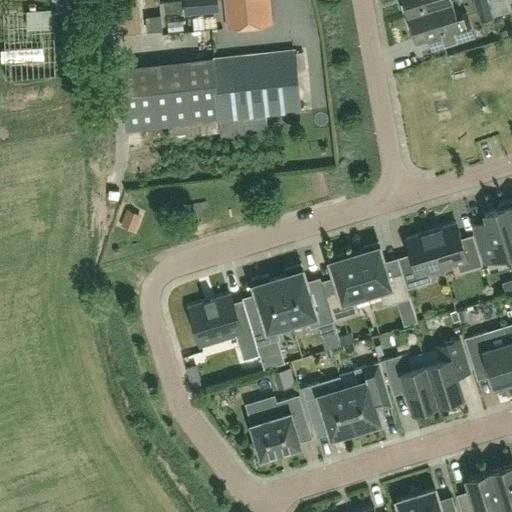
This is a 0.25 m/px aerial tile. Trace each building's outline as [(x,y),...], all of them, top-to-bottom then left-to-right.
[(85,4),(86,0),(52,0),(53,8),(53,15),(86,13),(85,4)] [(185,0),(187,14),(219,11),(217,0),(185,0)] [(224,0),(228,27),(271,23),(269,0),(224,0)] [(402,3),(401,3),(404,16),(452,1),(451,0),(404,0),(405,3),(402,4),(402,3)] [(486,0),(491,9),(505,1),(504,0),(486,0)] [(452,1),(404,16),(408,27),(409,26),(409,25),(412,24),(416,38),(439,31),(443,45),(464,38),(461,29),(456,16),(452,1)] [(176,2),(156,2),(156,31),(175,31),(176,2)] [(52,9),(27,10),(28,29),(53,28),(52,9)] [(84,39),(4,42),(6,77),(6,82),(86,79),(84,39)] [(120,67),(123,90),(127,129),(300,111),(294,49),(120,67)] [(511,253),(511,220),(506,202),(499,204),(496,210),(485,213),(487,221),(474,225),(485,261),(511,253)] [(126,209),(121,225),(137,230),(142,215),(126,209)] [(431,230),(442,267),(457,262),(459,272),(482,264),(473,234),(461,238),(456,222),(431,230)] [(442,267),(431,230),(406,237),(411,253),(398,257),(402,270),(407,288),(431,280),(428,271),(442,267)] [(364,250),(355,253),(367,293),(380,289),(384,305),(410,297),(407,288),(402,270),(388,274),(384,260),(378,242),(363,246),(364,250)] [(325,293),(334,320),(359,312),(355,297),(367,293),(355,253),(349,255),(348,251),(329,257),(339,289),(325,293)] [(334,320),(325,293),(312,297),(301,263),(285,268),(286,273),(278,275),(292,322),(307,317),(311,327),(334,320)] [(292,322),(278,275),(270,278),(268,273),(252,278),(261,310),(248,314),(260,354),(264,368),(278,364),(271,341),(280,338),(276,327),(292,322)] [(260,354),(248,314),(244,303),(234,306),(231,293),(189,306),(200,344),(236,333),(243,359),(260,354)] [(466,308),(458,311),(461,321),(469,319),(466,308)] [(511,381),(511,358),(506,337),(505,337),(507,343),(492,347),(487,331),(464,338),(474,369),(487,365),(494,387),(511,381)] [(352,332),(339,336),(342,345),(354,341),(352,332)] [(440,360),(426,364),(438,403),(463,396),(455,368),(468,364),(460,338),(436,346),(440,360)] [(381,344),(375,346),(378,355),(384,353),(381,344)] [(438,403),(426,364),(412,368),(407,352),(383,359),(392,387),(405,383),(413,411),(438,403)] [(344,390),(356,428),(364,426),(366,431),(382,426),(372,394),(388,389),(379,361),(354,368),(359,386),(344,390)] [(201,385),(196,366),(187,369),(193,387),(201,385)] [(291,366),(273,371),(278,389),(296,383),(291,366)] [(356,428),(344,390),(327,396),(324,384),(319,381),(301,387),(312,421),(325,417),(333,441),(350,436),(348,431),(356,428)] [(280,414),(250,423),(261,458),(276,453),(277,455),(287,452),(287,450),(302,446),(296,426),(308,422),(299,394),(276,401),(280,414)] [(511,464),(490,471),(502,510),(511,507),(511,464)] [(496,511),(502,510),(490,471),(465,479),(473,504),(460,508),(461,511),(496,511)] [(456,511),(454,505),(441,509),(435,488),(396,500),(400,511),(456,511)]
